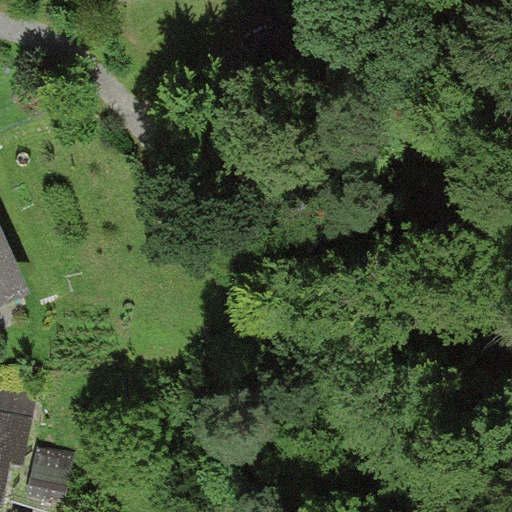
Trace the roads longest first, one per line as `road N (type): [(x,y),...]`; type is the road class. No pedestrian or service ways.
road 1 (track): [(133,112),(421,511)]
road 2 (residential): [(0,32),(58,55),(133,112)]
